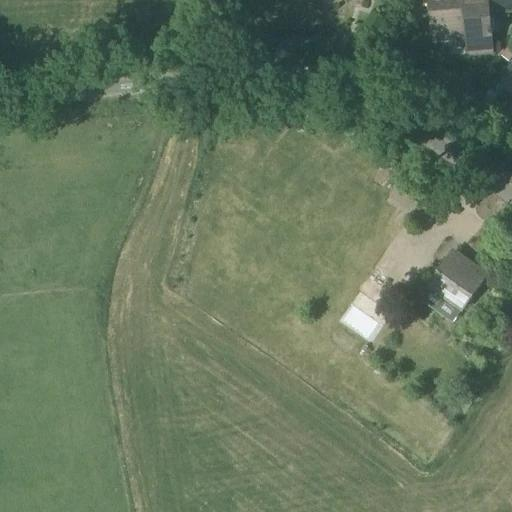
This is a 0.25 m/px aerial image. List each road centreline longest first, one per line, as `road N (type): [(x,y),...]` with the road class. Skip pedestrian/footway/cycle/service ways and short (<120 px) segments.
road 1 (residential): [(511,197),(338,81),(279,73),(135,86)]
road 2 (unclassified): [(135,86),(0,99)]
